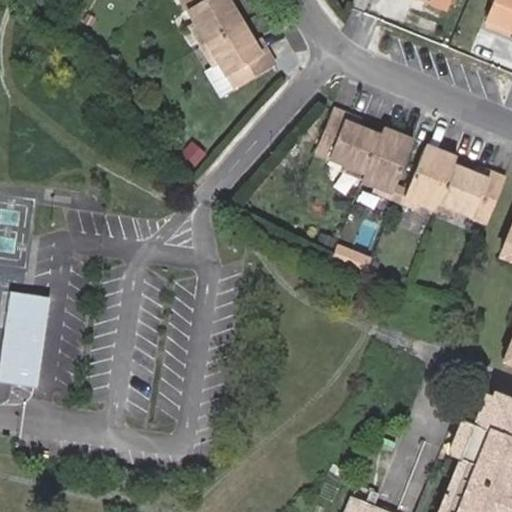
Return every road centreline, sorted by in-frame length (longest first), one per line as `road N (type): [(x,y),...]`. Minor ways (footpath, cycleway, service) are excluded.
road 1 (residential): [(337,46),(200,201)]
road 2 (residential): [(337,46),(377,72),(511,126)]
